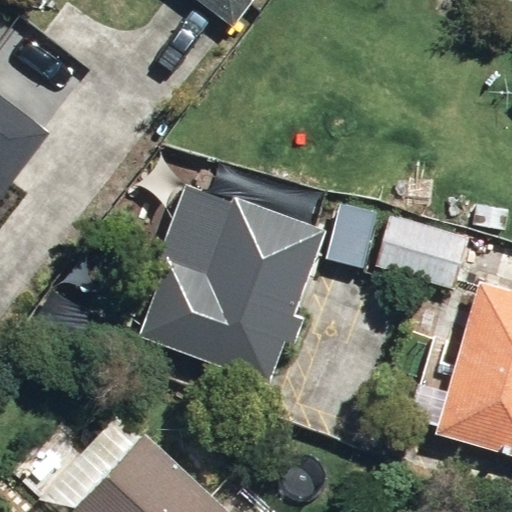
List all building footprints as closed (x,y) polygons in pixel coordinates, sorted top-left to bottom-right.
[(202,0),(239,28),(261,0),(202,0)] [(0,204),(56,132),(0,89),(0,204)] [(176,274),(149,342),(265,384),(320,243),(241,212),(212,287),(176,274)] [(442,434),(511,456),(511,286),(490,280),(442,434)] [(81,511),(242,511),(156,432),(149,439),(126,417),(63,484),(87,507),(81,511)]
